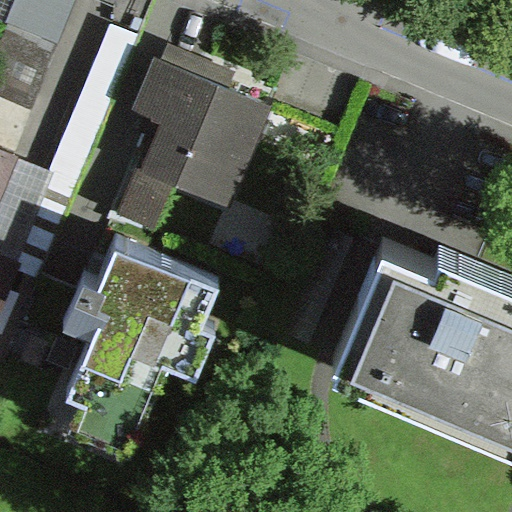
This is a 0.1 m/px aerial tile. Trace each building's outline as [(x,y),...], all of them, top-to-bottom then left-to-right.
[(69,0),(19,0),(10,27),(54,43),(69,0)] [(274,105),(158,54),(136,104),(169,119),(151,159),(233,196),(274,105)] [(0,348),(72,179),(0,149),(0,348)] [(446,260),(392,236),(338,362),(511,436),(511,269),(453,244),(446,260)] [(219,285),(116,241),(97,283),(82,277),(60,328),(87,340),(61,399),(79,407),(68,432),(126,457),(165,368),(194,380),(215,332),(201,326),(219,285)]
